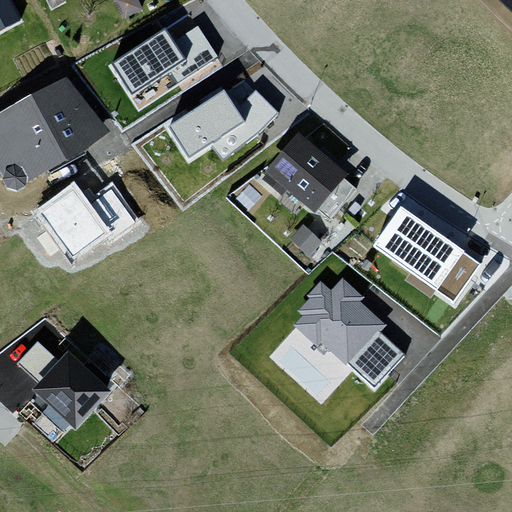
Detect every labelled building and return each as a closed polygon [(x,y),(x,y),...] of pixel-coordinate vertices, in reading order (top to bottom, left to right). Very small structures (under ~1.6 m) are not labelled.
[(7,0),(0,0),(0,29),(18,20),(7,0)] [(511,0),(496,0),(494,3),(511,19),(511,0)] [(168,27),(106,66),(129,98),(170,71),(177,83),(218,56),(199,26),(176,41),(168,27)] [(67,80),(0,116),(0,165),(12,190),(69,158),(109,131),(67,80)] [(225,92),(220,96),(240,127),(209,149),(219,164),(254,137),(275,114),(253,92),(239,107),(225,92)] [(209,149),(240,127),(220,96),(164,133),(185,165),(209,149)] [(348,178),(299,137),(265,176),(315,217),(318,213),(345,182),(348,178)] [(74,181),(33,211),(71,264),(106,238),(112,234),(91,204),(74,181)] [(357,191),(345,182),(318,213),(330,223),(357,191)] [(480,263),(401,209),(375,247),(454,301),(480,263)] [(321,244),(303,228),(290,242),(308,260),(321,244)] [(331,295),(320,285),(305,301),(309,304),(297,316),(303,321),(293,331),(316,352),(321,347),(346,372),(349,369),(379,337),(386,331),(360,307),(365,303),(342,283),(331,295)] [(35,343),(14,366),(36,388),(59,365),(35,343)] [(64,425),(72,433),(107,396),(65,358),(59,365),(36,388),(30,394),(45,408),(40,413),(59,431),(64,425)]
